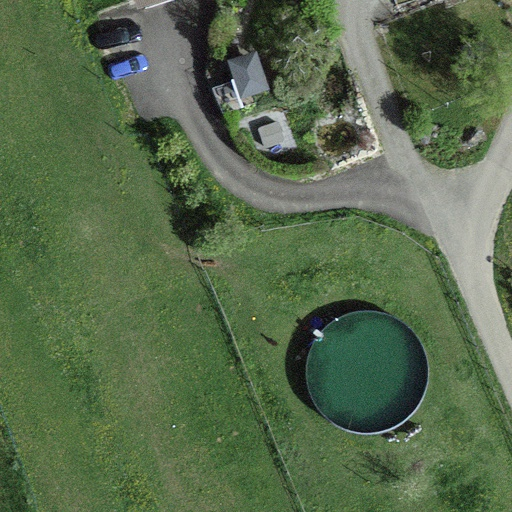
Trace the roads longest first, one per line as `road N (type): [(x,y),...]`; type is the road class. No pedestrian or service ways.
road 1 (residential): [(511,126),(465,201),(457,235),(475,319),(511,397)]
road 2 (unknown): [(465,201),(413,126),(359,0)]
